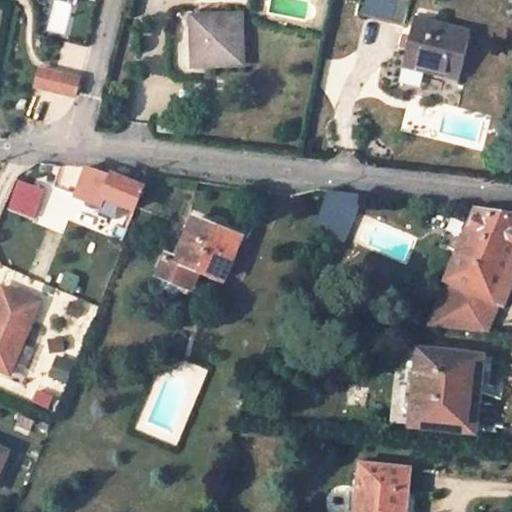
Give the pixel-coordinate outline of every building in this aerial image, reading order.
[(366,0),(363,12),(405,22),(410,0),(366,0)] [(242,14),(192,17),(194,66),(243,64),(242,14)] [(460,79),(471,30),(414,17),(403,65),(460,79)] [(79,81),(40,71),(35,88),(75,98),(79,81)] [(111,176),(87,166),(75,197),(102,209),(103,205),(106,200),(116,204),(137,213),(147,187),(113,173),(111,176)] [(17,179),(7,210),(35,219),(44,188),(17,179)] [(345,241),(365,194),(331,190),(315,230),(345,241)] [(113,209),(116,204),(106,200),(103,205),(113,209)] [(511,212),(480,208),(428,327),(484,332),(497,301),(501,303),(511,277),(511,259),(510,258),(511,254),(511,212)] [(168,252),(158,275),(191,289),(200,270),(224,280),(241,238),(194,219),(178,256),(168,252)] [(0,369),(9,373),(40,302),(3,286),(0,292),(0,369)] [(498,358),(420,350),(418,370),(414,405),(412,426),(479,433),(484,394),(494,395),(498,358)] [(418,370),(410,370),(406,404),(414,405),(418,370)] [(0,470),(9,450),(0,446),(0,470)] [(362,462),(356,511),(407,511),(412,468),(362,462)]
